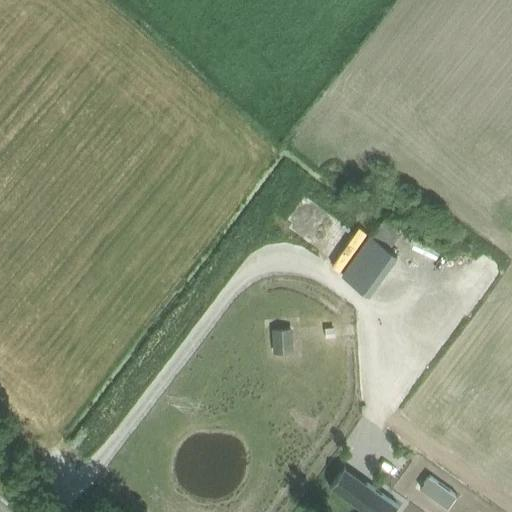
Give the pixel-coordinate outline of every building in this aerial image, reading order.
[(344,274),(370,293),(398,254),(372,235),(344,274)] [(429,294),(453,268),(444,259),(420,286),(429,294)] [(273,328),(274,353),(294,351),(293,327),(273,328)] [(429,474),(420,487),(448,507),(457,494),(429,474)] [(367,511),(392,511),(398,504),(367,481),(353,502),(367,511)]
